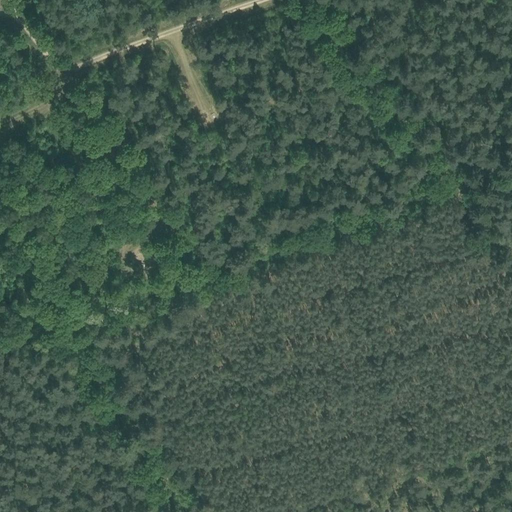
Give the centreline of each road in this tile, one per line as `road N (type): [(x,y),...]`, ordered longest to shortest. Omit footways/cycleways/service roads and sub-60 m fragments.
road 1 (track): [(511,169),(0,341)]
road 2 (track): [(297,0),(511,265)]
road 3 (track): [(204,272),(7,0)]
road 4 (track): [(61,81),(288,0)]
road 5 (track): [(181,511),(58,324)]
road 6 (track): [(511,453),(312,511)]
